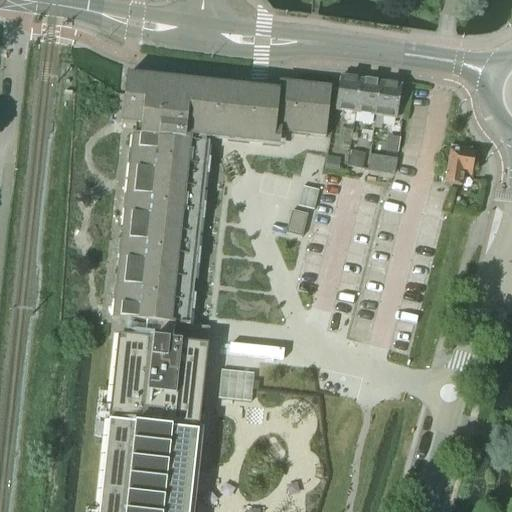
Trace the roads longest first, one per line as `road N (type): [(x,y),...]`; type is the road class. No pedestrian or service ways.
road 1 (tertiary): [(420,511),(488,282)]
road 2 (secondary): [(317,46),(498,68)]
road 3 (unknown): [(375,368),(321,475),(282,511)]
road 4 (unclassified): [(8,150),(23,2)]
road 5 (secondary): [(80,11),(136,36),(197,46)]
road 6 (secondary): [(197,46),(262,53),(317,46)]
road 7 (secondary): [(200,21),(80,11)]
road 8 (secondary): [(317,46),(200,21)]
